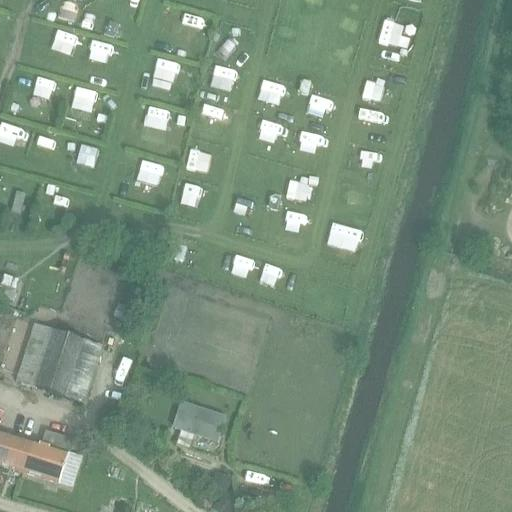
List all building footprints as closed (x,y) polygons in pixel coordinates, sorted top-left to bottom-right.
[(170,0),(169,3),(190,9),(192,0),(170,0)] [(155,80),(152,96),(175,100),(178,83),(155,80)] [(139,128),(136,147),(158,150),(161,132),(139,128)] [(22,152),(24,141),(2,137),(0,147),(22,152)] [(80,180),(83,158),(60,154),(57,177),(80,180)] [(149,180),(128,177),(125,193),(146,196),(149,180)] [(106,258),(125,266),(134,245),(115,237),(106,258)] [(0,299),(14,305),(18,293),(0,286),(0,299)] [(34,326),(16,384),(82,405),(101,347),(34,326)] [(225,421),(181,406),(173,431),(181,434),(176,449),(189,454),(194,438),(217,446),(225,421)] [(0,433),(0,467),(59,486),(69,455),(73,442),(46,434),(42,446),(0,433)]
